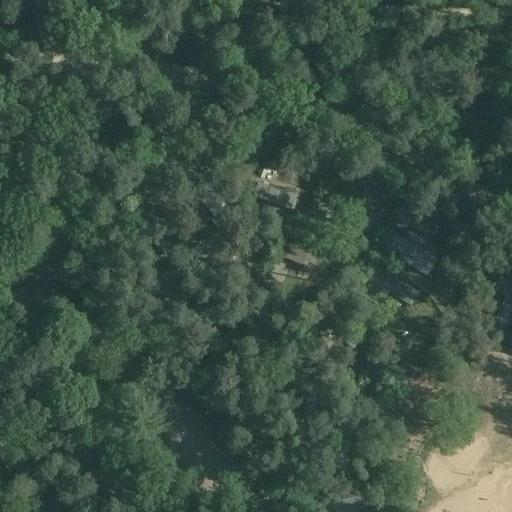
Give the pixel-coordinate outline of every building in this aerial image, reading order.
[(233,207),(214,182),(202,191),(220,216),(233,207)] [(299,197),(294,195),(296,191),(286,187),(284,192),(258,182),(253,197),(294,212),(299,197)] [(379,200),(351,189),(346,202),(374,213),(379,200)] [(444,231),(417,220),(412,231),(439,242),(444,231)] [(207,241),(188,253),(215,295),(234,282),(207,241)] [(285,259),(323,275),(329,262),(290,246),(285,259)] [(163,267),(145,278),(169,317),(187,306),(163,267)] [(419,292),(379,268),(362,295),(376,304),(384,289),(411,306),(419,292)] [(511,282),(501,277),(495,291),(506,297),(495,323),(508,329),(511,319),(511,282)] [(321,348),(344,314),(341,312),(343,309),(336,305),(334,307),(330,304),(306,338),(321,348)] [(240,372),(225,349),(242,338),(237,329),(222,338),(216,328),(200,337),(226,380),(240,372)] [(75,362),(63,353),(52,368),(34,391),(47,401),(75,362)] [(308,439),(313,424),(324,427),(330,409),(307,401),(296,434),(308,439)] [(42,458),(13,432),(4,442),(0,438),(0,456),(18,472),(25,463),(32,469),(42,458)] [(78,453),(101,491),(116,482),(93,443),(78,453)] [(68,462),(73,468),(80,462),(75,456),(68,462)] [(366,498),(351,498),(352,506),(366,506),(366,498)] [(70,511),(68,503),(41,511),(70,511)]
